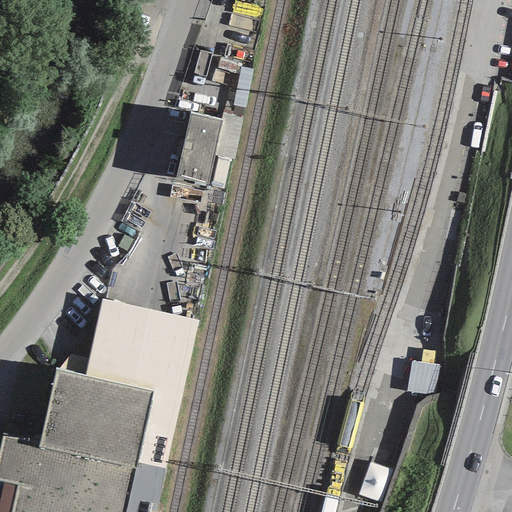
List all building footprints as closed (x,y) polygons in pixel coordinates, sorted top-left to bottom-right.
[(206,77),(211,53),(198,51),(194,74),(206,77)] [(253,70),(241,67),(233,106),(246,108),(253,70)] [(221,119),(190,113),(176,177),(208,183),(214,155),(221,119)] [(222,113),(221,119),(214,155),(234,159),(243,117),(222,113)] [(101,299),(85,376),(153,391),(126,511),(155,511),(198,320),(101,299)] [(12,511),(126,511),(153,391),(85,376),(55,369),(39,444),(3,436),(0,448),(0,480),(4,481),(18,484),(12,511)] [(0,497),(0,511),(12,511),(18,484),(4,481),(0,497)]
